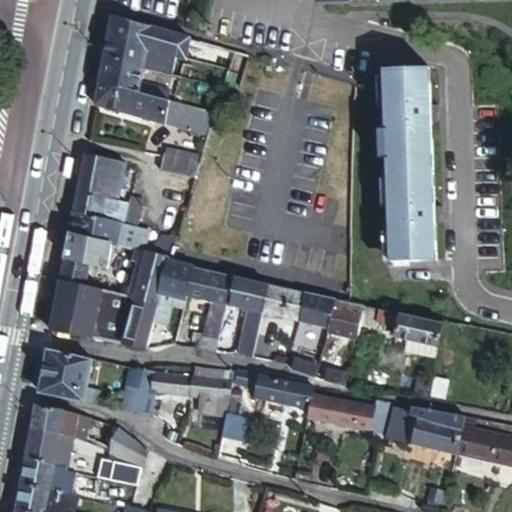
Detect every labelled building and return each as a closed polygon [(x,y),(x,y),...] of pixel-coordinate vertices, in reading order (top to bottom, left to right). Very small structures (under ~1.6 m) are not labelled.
[(190,34),(113,13),(109,34),(148,45),(176,52),(185,54),(190,34)] [(148,45),(109,34),(106,52),(145,63),(148,45)] [(171,70),(176,52),(148,45),(145,63),(171,70)] [(145,63),(106,52),(101,78),(139,87),(142,77),(145,63)] [(391,67),(395,169),(435,167),(431,67),(391,67)] [(139,87),(172,95),(172,85),(142,77),(139,87)] [(139,87),(101,78),(97,101),(166,119),(168,109),(172,95),(139,87)] [(168,109),(211,121),(214,112),(215,105),(172,95),(168,109)] [(215,105),(214,112),(227,116),(229,103),(217,100),(215,105)] [(168,109),(166,119),(209,130),(211,121),(168,109)] [(125,160),(87,151),(76,210),(115,219),(117,207),(125,160)] [(164,162),(199,169),(201,159),(166,152),(164,162)] [(164,162),(163,168),(197,175),(199,169),(164,162)] [(435,167),(395,169),(398,258),(438,258),(435,167)] [(129,208),(126,222),(128,223),(142,225),(143,218),(145,203),(130,200),(129,208)] [(117,207),(115,219),(126,222),(129,208),(117,207)] [(115,219),(76,210),(73,231),(112,240),(123,243),(128,223),(126,222),(115,219)] [(143,218),(142,225),(153,228),(154,220),(143,218)] [(165,230),(159,252),(174,256),(176,256),(180,243),(182,234),(165,230)] [(112,240),(73,231),(67,256),(89,261),(107,264),(112,240)] [(138,247),(123,243),(121,253),(136,256),(138,247)] [(180,243),(176,256),(176,258),(198,265),(201,248),(180,243)] [(136,256),(146,258),(149,249),(138,247),(136,256)] [(201,248),(198,265),(236,273),(240,256),(201,248)] [(139,286),(137,296),(136,300),(160,305),(174,256),(159,252),(149,249),(146,258),(139,286)] [(89,261),(67,256),(62,278),(85,283),(89,261)] [(174,256),(160,305),(160,307),(169,309),(185,314),(190,293),(198,265),(176,258),(176,256),(174,256)] [(308,289),(338,296),(348,298),(352,281),(240,256),(236,273),(272,281),(308,289)] [(214,299),(203,348),(219,351),(230,303),(236,273),(198,265),(190,293),(214,299)] [(265,311),(272,281),(236,273),(230,303),(248,307),(265,311)] [(106,280),(105,287),(137,296),(139,286),(134,282),(130,281),(107,277),(106,280)] [(85,283),(62,278),(53,328),(124,343),(136,300),(137,296),(105,287),(96,285),(85,283)] [(98,279),(96,285),(105,287),(106,280),(98,279)] [(265,311),(302,319),(304,311),(308,289),(272,281),(265,311)] [(308,289),(304,311),(302,319),(331,326),(334,318),(338,296),(308,289)] [(362,324),(367,303),(353,299),(348,298),(338,296),(334,318),(331,326),(329,330),(359,337),(362,324)] [(136,300),(124,343),(148,348),(158,314),(160,307),(160,305),(136,300)] [(383,314),(384,307),(367,303),(362,324),(380,328),(383,314)] [(169,309),(160,307),(158,314),(166,317),(169,309)] [(248,307),(237,355),(254,358),(265,311),(248,307)] [(438,352),(446,320),(384,307),(383,314),(403,320),(400,332),(412,335),(410,346),(438,352)] [(93,356),(50,344),(41,390),(96,403),(99,392),(86,388),(93,356)] [(296,359),(294,365),(292,373),(314,376),(318,365),(296,359)] [(132,366),(122,409),(134,412),(143,373),(144,369),(132,366)] [(329,369),(326,381),(347,386),(350,373),(329,369)] [(143,373),(134,412),(152,415),(157,392),(209,398),(209,409),(228,413),(234,383),(230,382),(143,373)] [(312,397),(313,388),(240,375),(230,374),(230,382),(234,383),(258,387),(257,399),(310,407),(312,397)] [(419,397),(427,398),(431,383),(423,380),(419,397)] [(312,397),(310,407),(308,416),(370,433),(374,414),(312,397)] [(55,406),(38,402),(33,424),(59,431),(68,434),(81,437),(87,415),(55,406)] [(406,438),(411,415),(412,411),(412,409),(397,405),(390,436),(406,440),(406,438)] [(228,414),(224,437),(250,441),(254,419),(228,414)] [(387,418),(374,414),(370,433),(383,436),(387,418)] [(421,442),(426,417),(411,415),(406,438),(421,442)] [(460,449),(466,425),(426,417),(421,442),(459,451),(460,449)] [(59,431),(33,424),(28,454),(52,459),(59,431)] [(511,436),(466,425),(460,449),(511,459),(511,436)] [(52,459),(62,461),(68,434),(59,431),(52,459)] [(123,450),(127,436),(121,432),(116,448),(123,450)] [(154,459),(156,453),(127,436),(123,450),(133,453),(135,451),(154,459)] [(334,442),(319,439),(315,461),(330,465),(334,442)] [(104,466),(119,472),(125,455),(111,448),(104,466)] [(135,451),(133,453),(152,462),(154,459),(135,451)] [(52,459),(28,454),(23,480),(47,484),(51,466),(52,459)] [(119,472),(143,483),(150,466),(132,458),(132,457),(125,455),(119,472)] [(51,466),(60,468),(61,465),(62,461),(52,459),(51,466)] [(47,484),(57,488),(60,468),(51,466),(47,484)] [(47,484),(23,480),(18,503),(42,508),(47,484)] [(57,511),(74,511),(79,493),(57,488),(47,484),(42,508),(57,511)] [(441,511),(443,502),(428,497),(425,507),(441,511)] [(57,511),(42,508),(18,503),(15,511),(57,511)]
